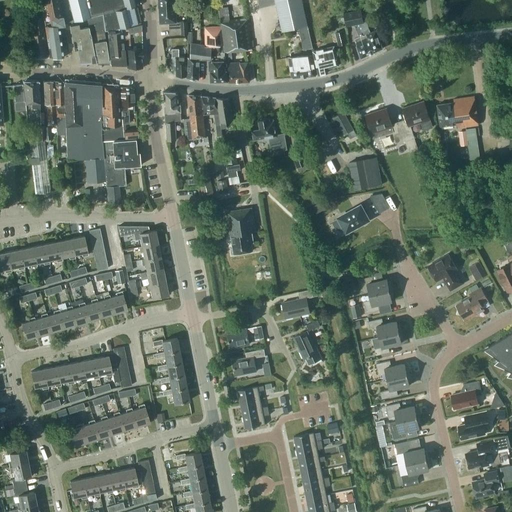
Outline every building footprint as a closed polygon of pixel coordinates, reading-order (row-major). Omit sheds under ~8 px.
[(43,32),(45,31),(45,26),(44,26),(41,8),(40,0),(27,2),(32,33),(29,33),(32,57),(47,57),(43,32)] [(45,26),(45,31),(48,52),(49,57),(63,57),(58,26),(63,25),(58,0),(39,0),(41,8),(44,26),(45,26)] [(68,0),(74,21),(87,18),(90,17),(85,0),(68,0)] [(85,0),(90,17),(101,14),(134,6),(135,6),(133,0),(85,0)] [(175,0),(158,0),(160,23),(168,23),(169,29),(181,29),(180,22),(176,23),(175,0)] [(302,0),(301,0),(258,0),(259,8),(275,4),(282,31),(299,27),(304,50),(312,48),(307,25),(302,4),(302,0)] [(137,23),(134,6),(101,14),(102,20),(103,28),(104,31),(107,31),(116,30),(116,32),(122,32),(123,32),(121,27),(137,23)] [(219,8),(220,21),(229,20),(228,7),(219,8)] [(356,30),(357,30),(359,37),(354,39),(354,40),(361,58),(382,48),(376,30),(370,33),(368,28),(367,22),(363,22),(360,10),(343,14),(346,27),(356,25),(357,27),(355,28),(356,30)] [(101,14),(90,17),(87,18),(89,27),(88,27),(92,45),(94,44),(97,62),(108,62),(105,39),(104,31),(103,28),(102,20),(101,14)] [(229,59),(231,58),(230,51),(251,49),(253,47),(247,18),(229,20),(220,21),(225,52),(228,82),(249,82),(247,62),(240,63),(240,62),(229,63),(229,59)] [(181,29),(169,29),(169,36),(187,35),(187,33),(187,22),(180,22),(181,29)] [(77,50),(79,62),(95,61),(92,45),(88,27),(79,28),(78,23),(74,24),(69,25),(74,50),(77,50)] [(141,25),(128,28),(129,34),(141,31),(141,25)] [(205,45),(204,59),(211,59),(211,46),(223,45),(220,27),(205,28),(205,45)] [(122,32),(116,32),(116,30),(107,31),(110,64),(126,65),(124,49),(123,32),(122,32)] [(346,44),(343,31),(335,33),(338,46),(346,44)] [(187,76),(187,78),(199,79),(199,59),(204,59),(205,45),(192,44),(191,44),(190,58),(188,58),(187,76)] [(313,51),(318,74),(327,72),(326,68),(338,65),(334,46),(313,51)] [(126,67),(142,68),(141,58),(142,58),(142,48),(125,48),(126,67)] [(172,57),(172,69),(176,69),(176,75),(176,76),(178,76),(187,76),(187,57),(179,57),(179,49),(172,49),(172,57)] [(211,80),(211,81),(219,81),(219,82),(228,82),(224,52),(221,52),(221,55),(215,55),(215,61),(210,61),(210,71),(211,80)] [(311,56),(289,58),(289,61),(290,66),(289,66),(292,78),(316,76),(313,64),(312,59),(311,56)] [(38,81),(23,81),(28,126),(35,193),(51,191),(44,139),(45,139),(44,125),(40,126),(38,81)] [(47,125),(56,124),(54,81),(43,81),(44,104),(47,103),(47,108),(46,108),(47,125)] [(57,134),(65,134),(66,134),(63,82),(54,81),(56,124),(57,134)] [(87,182),(105,181),(102,142),(101,142),(99,111),(101,111),(101,85),(63,82),(66,134),(65,134),(67,160),(85,159),(87,182)] [(15,101),(15,102),(14,102),(15,110),(25,109),(24,101),(23,101),(24,100),(22,84),(13,85),(15,101)] [(139,152),(136,152),(135,139),(123,140),(122,126),(119,126),(118,86),(101,85),(101,111),(99,111),(101,142),(102,142),(105,181),(106,187),(126,185),(124,166),(140,165),(139,152)] [(133,88),(120,87),(121,105),(121,115),(122,123),(129,123),(128,109),(126,109),(126,105),(134,105),(133,88)] [(172,92),(164,91),(165,124),(166,124),(167,134),(168,134),(168,140),(176,140),(175,123),(172,123),(172,121),(181,120),(180,112),(180,103),(178,103),(178,93),(172,92)] [(184,122),(186,139),(193,139),(204,137),(206,137),(201,96),(187,95),(189,115),(190,115),(191,121),(184,122)] [(218,114),(216,98),(215,98),(201,96),(204,115),(214,114),(216,126),(220,126),(218,114)] [(453,102),(437,105),(440,128),(457,126),(457,130),(479,127),(474,96),(453,99),(453,102)] [(229,98),(216,98),(220,123),(225,122),(233,121),(229,98)] [(407,121),(399,124),(405,141),(409,152),(417,149),(413,138),(409,125),(421,121),(424,130),(432,127),(423,100),(402,107),(407,121)] [(386,107),(365,114),(371,132),(373,139),(374,138),(393,131),(397,143),(403,141),(405,141),(399,124),(392,126),(386,107)] [(344,111),(331,119),(337,131),(340,129),(342,134),(346,132),(350,138),(356,135),(353,128),(344,111)] [(260,130),(252,131),(254,139),(269,137),(271,152),(287,149),(284,133),(277,134),(276,128),(275,129),(273,121),(269,122),(268,119),(266,119),(266,118),(261,119),(261,120),(259,120),(260,130)] [(480,158),(475,127),(466,129),(471,160),(480,158)] [(137,129),(124,130),(124,139),(137,138),(137,129)] [(226,152),(227,164),(237,163),(235,151),(226,152)] [(292,157),(297,168),(307,164),(302,152),(292,157)] [(349,162),(354,190),(381,185),(376,157),(349,162)] [(217,181),(219,193),(228,191),(226,179),(217,181)] [(198,183),(203,202),(215,199),(211,181),(198,183)] [(370,196),(374,204),(384,198),(382,194),(370,196)] [(344,227),(346,231),(353,228),(354,230),(363,225),(362,223),(368,219),(360,205),(339,217),(339,219),(334,222),(338,228),(344,227)] [(226,212),(229,232),(222,233),(223,239),(231,238),(233,248),(231,249),(232,254),(234,253),(234,254),(252,250),(251,242),(253,242),(252,232),(256,232),(252,208),(226,212)] [(140,239),(141,246),(157,243),(155,230),(149,231),(148,226),(118,225),(120,236),(133,233),(135,240),(140,239)] [(88,230),(90,236),(100,234),(99,228),(88,230)] [(83,236),(71,238),(74,255),(82,253),(82,256),(87,254),(83,236)] [(71,238),(58,241),(61,257),(69,256),(69,258),(74,257),(74,255),(71,238)] [(58,241),(45,244),(48,260),(56,258),(57,261),(62,260),(61,257),(58,241)] [(142,251),(144,259),(160,256),(157,243),(141,246),(139,246),(140,252),(142,251)] [(45,244),(32,246),(36,263),(43,261),(44,264),(49,262),(48,260),(45,244)] [(32,246),(20,249),(23,265),(31,264),(31,266),(36,265),(36,263),(32,246)] [(20,249),(7,252),(10,268),(18,266),(18,269),(23,268),(23,265),(20,249)] [(10,268),(7,252),(0,253),(0,270),(5,269),(5,272),(11,270),(10,268)] [(123,255),(124,263),(131,261),(129,254),(123,255)] [(428,267),(436,280),(443,276),(450,289),(462,282),(455,269),(457,268),(449,255),(441,259),(440,259),(436,261),(436,262),(428,267)] [(145,264),(146,272),(162,269),(160,256),(144,259),(141,259),(142,265),(145,264)] [(131,261),(124,263),(126,271),(133,270),(131,261)] [(483,270),(479,262),(473,266),(477,273),(483,270)] [(511,263),(497,270),(507,291),(511,290),(511,263)] [(85,266),(77,269),(79,275),(87,272),(85,266)] [(79,275),(77,269),(69,271),(71,277),(79,275)] [(114,271),(117,284),(124,283),(122,269),(114,271)] [(147,277),(149,284),(149,285),(165,281),(162,269),(146,272),(144,272),(145,277),(147,277)] [(111,271),(103,273),(104,279),(112,278),(111,271)] [(104,279),(103,273),(95,274),(96,281),(104,279)] [(60,274),(52,276),(54,282),(61,280),(60,274)] [(54,282),(52,276),(44,278),(46,284),(54,282)] [(368,289),(369,294),(392,289),(390,282),(388,282),(387,279),(373,282),(372,276),(358,279),(361,291),(368,289)] [(85,277),(77,280),(79,286),(87,284),(85,277)] [(128,280),(130,288),(136,287),(134,279),(128,280)] [(79,286),(77,280),(69,282),(71,288),(79,286)] [(35,281),(27,283),(29,289),(36,287),(35,281)] [(149,285),(149,284),(146,285),(147,290),(150,290),(151,298),(168,294),(165,281),(149,285)] [(29,289),(27,283),(18,286),(20,292),(29,289)] [(472,293),(479,289),(476,284),(469,288),(472,293)] [(60,285),(53,287),(55,293),(62,291),(60,285)] [(6,289),(7,292),(0,293),(0,297),(16,293),(14,287),(6,289)] [(55,293),(53,287),(44,289),(46,295),(55,293)] [(136,287),(130,288),(131,296),(138,295),(136,287)] [(470,294),(471,296),(456,305),(459,310),(458,313),(461,314),(464,319),(475,312),(476,314),(484,309),(480,303),(487,299),(480,288),(479,289),(472,293),(470,294)] [(282,303),(285,318),(309,313),(306,298),(313,297),(311,290),(311,289),(298,292),(300,299),(282,303)] [(392,289),(369,294),(370,300),(363,301),(366,313),(380,310),(378,304),(392,301),(391,297),(393,297),(392,289)] [(117,295),(109,297),(114,313),(127,309),(121,291),(116,293),(117,295)] [(35,292),(27,294),(29,300),(37,298),(35,292)] [(29,300),(27,294),(19,297),(21,303),(29,300)] [(104,299),(97,301),(101,317),(114,313),(109,297),(109,295),(103,296),(104,299)] [(91,302),(84,304),(89,320),(101,317),(97,301),(96,298),(91,300),(91,302)] [(79,306),(72,308),(76,324),(89,320),(84,304),(84,302),(78,304),(79,306)] [(66,310),(59,312),(64,328),(76,324),(72,308),(71,306),(66,307),(66,310)] [(359,308),(351,310),(353,318),(361,316),(359,308)] [(54,313),(47,315),(51,331),(64,328),(59,312),(59,309),(53,311),(54,313)] [(41,317),(34,319),(39,335),(51,331),(47,315),(46,313),(41,315),(41,317)] [(39,335),(34,319),(33,317),(28,318),(29,321),(21,323),(26,339),(39,335)] [(376,326),(379,336),(401,331),(400,324),(397,324),(396,321),(383,324),(382,318),(368,321),(369,327),(376,326)] [(307,325),(309,331),(320,325),(318,320),(307,325)] [(264,338),(261,326),(253,327),(255,340),(264,338)] [(239,332),(227,335),(229,348),(249,344),(246,329),(239,330),(239,332)] [(293,337),(304,359),(306,358),(309,364),(321,358),(315,345),(314,346),(307,331),(293,337)] [(401,331),(379,336),(380,342),(373,343),(375,355),(389,352),(388,346),(401,343),(401,339),(403,339),(401,331)] [(511,332),(481,350),(482,351),(489,347),(495,354),(493,355),(493,356),(506,366),(505,368),(504,368),(511,372),(511,332)] [(162,341),(161,339),(152,341),(153,346),(162,344),(163,352),(164,353),(179,350),(176,338),(162,341)] [(113,348),(114,354),(125,352),(123,346),(113,348)] [(232,360),(235,375),(256,371),(254,358),(265,355),(264,349),(245,352),(246,358),(232,360)] [(155,358),(164,356),(166,364),(166,366),(181,363),(179,350),(164,353),(163,352),(155,353),(155,358)] [(108,355),(95,358),(98,374),(105,373),(106,375),(111,374),(108,355)] [(115,359),(116,365),(127,363),(126,357),(115,359)] [(95,358),(82,361),(85,377),(93,375),(93,378),(98,377),(98,374),(95,358)] [(386,374),(387,379),(409,374),(408,366),(405,367),(405,363),(391,366),(390,360),(376,363),(378,375),(386,374)] [(82,361),(69,363),(72,379),(80,378),(80,380),(86,379),(85,377),(82,361)] [(69,363),(56,366),(60,382),(67,381),(68,383),(73,382),(72,379),(69,363)] [(158,370),(167,368),(168,376),(169,378),(184,375),(181,363),(166,366),(166,364),(157,366),(158,370)] [(56,366),(44,368),(47,385),(54,383),(55,386),(60,385),(60,382),(56,366)] [(47,387),(47,385),(44,368),(30,371),(34,387),(42,386),(42,388),(47,387)] [(409,374),(387,379),(389,390),(380,392),(382,399),(398,395),(396,388),(410,385),(409,382),(411,381),(409,374)] [(169,378),(168,376),(159,378),(160,383),(169,381),(171,389),(171,391),(186,388),(184,375),(169,378)] [(465,392),(451,395),(454,409),(478,403),(476,395),(482,394),(479,380),(463,384),(465,392)] [(108,383),(100,386),(102,392),(110,390),(108,383)] [(240,402),(240,403),(260,399),(258,391),(264,389),(263,385),(258,386),(257,386),(237,390),(238,392),(240,402)] [(102,392),(100,386),(93,388),(95,394),(102,392)] [(152,397),(172,393),(174,403),(189,400),(186,388),(171,391),(171,389),(151,393),(152,397)] [(83,391),(76,394),(78,400),(85,397),(83,391)] [(496,392),(490,408),(504,405),(496,392)] [(78,400),(76,394),(68,396),(70,402),(78,400)] [(108,394),(100,397),(102,403),(110,400),(108,394)] [(102,403),(100,397),(92,399),(94,405),(102,403)] [(53,408),(61,405),(59,399),(51,402),(53,408)] [(240,403),(240,404),(241,404),(243,414),(242,414),(243,415),(269,410),(268,406),(262,407),(260,399),(240,403)] [(51,402),(43,404),(44,410),(53,408),(51,402)] [(395,416),(396,421),(419,416),(417,408),(415,409),(414,405),(401,409),(399,402),(385,406),(388,417),(395,416)] [(83,403),(75,405),(77,411),(85,409),(83,403)] [(139,408),(131,410),(136,426),(149,422),(143,404),(138,405),(139,408)] [(77,411),(75,405),(67,407),(69,413),(77,411)] [(56,411),(59,419),(68,416),(65,408),(56,411)] [(126,412),(119,414),(124,430),(136,426),(131,410),(131,408),(125,409),(126,412)] [(245,426),(245,428),(252,427),(253,428),(254,428),(253,426),(265,424),(263,415),(269,414),(269,410),(243,415),(243,416),(245,426)] [(497,410),(498,419),(506,419),(505,410),(497,410)] [(466,424),(458,426),(461,439),(485,434),(483,425),(489,424),(486,411),(464,416),(466,424)] [(114,416),(107,418),(112,434),(124,430),(119,414),(118,412),(113,413),(114,416)] [(101,420),(94,422),(99,438),(112,434),(107,418),(106,415),(101,417),(101,420)] [(419,416),(396,421),(398,426),(390,428),(393,440),(407,436),(406,430),(419,427),(418,424),(421,423),(419,416)] [(89,423),(82,426),(87,442),(99,438),(94,422),(93,419),(88,421),(89,423)] [(329,424),(332,433),(339,431),(337,422),(329,424)] [(87,442),(82,426),(81,423),(76,425),(76,427),(69,430),(74,446),(87,442)] [(315,441),(314,432),(294,436),(294,438),(296,448),(296,449),(322,444),(321,440),(315,441)] [(478,451),(466,454),(469,468),(480,465),(480,466),(488,464),(486,454),(493,452),(490,441),(477,444),(478,451)] [(8,462),(9,467),(28,463),(25,450),(19,451),(18,443),(5,446),(7,454),(9,454),(11,461),(8,462)] [(171,446),(173,453),(182,451),(181,444),(171,446)] [(297,450),(299,460),(298,460),(299,461),(319,457),(317,449),(323,448),(322,444),(296,449),(296,450),(297,450)] [(404,452),(406,463),(429,458),(427,451),(425,451),(424,448),(410,451),(409,445),(395,448),(396,454),(404,452)] [(164,462),(171,461),(169,448),(161,449),(164,462)] [(185,458),(186,466),(186,467),(202,464),(199,452),(184,455),(184,453),(175,455),(176,459),(185,458)] [(319,457),(299,461),(299,462),(301,472),(301,474),(321,470),(319,461),(325,460),(324,456),(319,457)] [(401,475),(403,482),(417,479),(415,472),(429,469),(428,466),(430,465),(429,458),(406,463),(408,474),(401,475)] [(137,461),(144,495),(155,492),(148,459),(137,461)] [(12,479),(13,488),(26,485),(24,477),(30,476),(28,463),(9,467),(10,472),(13,471),(14,479),(12,479)] [(187,470),(189,478),(189,480),(204,477),(202,464),(186,467),(186,466),(177,467),(178,472),(187,470)] [(134,467),(121,470),(124,486),(132,485),(132,487),(138,486),(134,467)] [(121,470),(108,473),(111,489),(119,487),(119,490),(125,489),(124,486),(121,470)] [(321,470),(301,474),(301,475),(302,475),(304,485),(303,485),(304,486),(330,481),(329,477),(323,478),(321,470)] [(472,483),(475,496),(495,492),(493,484),(499,482),(497,471),(484,474),(485,480),(472,483)] [(108,473),(95,476),(99,492),(106,490),(107,493),(112,491),(111,489),(108,473)] [(95,476),(82,478),(86,494),(93,493),(94,495),(99,494),(99,492),(95,476)] [(190,482),(191,490),(191,492),(207,489),(204,477),(189,480),(189,478),(180,480),(181,484),(190,482)] [(86,494),(82,478),(69,481),(73,497),(81,496),(81,498),(86,497),(86,494)] [(417,479),(403,482),(404,487),(418,484),(417,479)] [(304,487),(306,497),(306,498),(326,494),(324,486),(330,485),(330,481),(304,486),(304,487)] [(16,503),(17,508),(36,505),(34,492),(28,493),(26,485),(13,488),(15,496),(17,495),(19,503),(16,503)] [(209,501),(209,499),(207,489),(191,492),(191,490),(182,492),(183,497),(192,495),(194,503),(194,504),(209,501)] [(146,494),(147,501),(156,499),(155,493),(146,494)] [(306,498),(306,499),(307,499),(309,509),(308,509),(309,511),(335,505),(334,501),(328,502),(326,494),(306,498)] [(132,499),(134,505),(142,502),(140,496),(132,499)] [(211,511),(209,501),(194,504),(194,503),(185,504),(186,509),(195,507),(195,511),(211,511)] [(123,502),(115,504),(117,510),(125,508),(123,502)]
